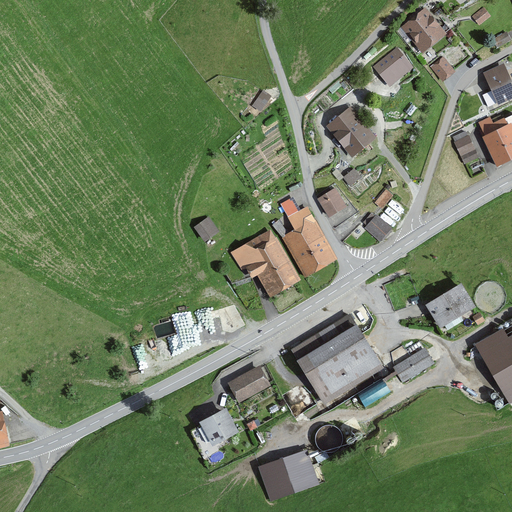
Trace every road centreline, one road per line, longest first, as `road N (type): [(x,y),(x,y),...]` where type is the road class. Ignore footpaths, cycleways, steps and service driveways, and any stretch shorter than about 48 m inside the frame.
road 1 (secondary): [(356,278),(207,367),(50,444)]
road 2 (unclassified): [(260,0),(316,209),(356,278)]
road 3 (residential): [(414,240),(418,198),(460,83),(511,48)]
